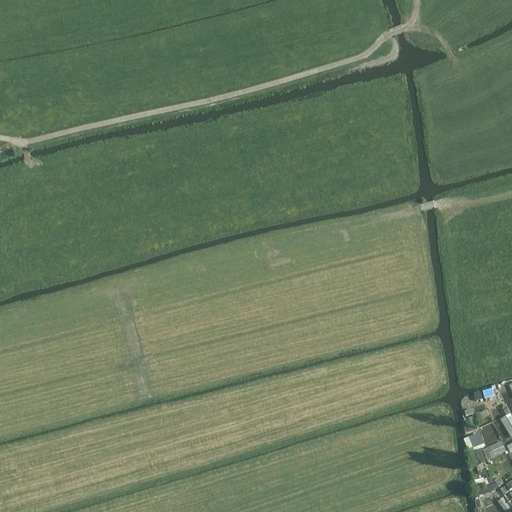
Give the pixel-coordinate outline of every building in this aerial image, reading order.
[(491,389),(483,391),(486,400),(494,397),(491,389)] [(480,393),(474,395),(476,402),(482,400),(480,393)] [(486,411),(477,415),(480,421),(488,417),(486,411)] [(511,415),(510,413),(501,419),(511,437),(511,415)] [(483,427),(486,433),(496,428),(493,422),(483,427)] [(479,434),(463,440),(469,454),(485,448),(479,434)] [(481,450),(471,454),(476,467),(486,464),(481,450)] [(511,482),(500,490),(504,495),(511,489),(511,482)] [(490,486),(475,491),(477,498),(492,493),(490,486)] [(504,498),(499,501),(504,511),(510,508),(504,498)]
